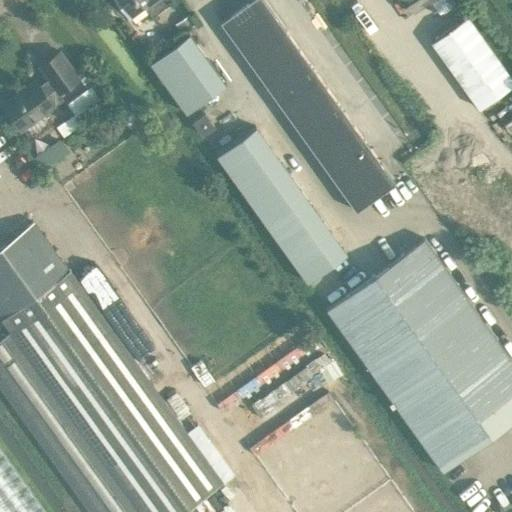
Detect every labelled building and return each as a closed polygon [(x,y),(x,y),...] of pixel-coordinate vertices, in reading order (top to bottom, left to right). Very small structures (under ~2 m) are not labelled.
[(171,1),(169,0),(110,0),(110,3),(111,8),(114,11),(118,13),(121,14),(126,12),(129,17),(145,6),(152,16),(171,1)] [(232,0),(212,14),(349,203),(387,175),(261,0),(232,0)] [(404,0),(412,11),(427,0),(404,0)] [(189,13),(175,23),(181,32),(195,22),(189,13)] [(150,62),(186,112),(225,84),(189,34),(149,62),(150,62)] [(46,95),(56,88),(58,92),(78,77),(60,51),(39,66),(48,78),(39,85),(35,80),(3,103),(22,129),(54,106),(46,95)] [(473,51),(434,79),(462,118),(500,90),(473,51)] [(202,134),(213,126),(214,126),(204,113),(193,121),(202,134)] [(216,154),(307,281),(346,253),(255,126),(216,154)] [(61,140),(33,159),(41,169),(68,150),(61,140)] [(178,511),(221,481),(68,270),(33,222),(0,245),(0,311),(4,317),(1,318),(10,330),(0,336),(0,386),(90,511),(178,511)] [(325,307),(442,470),(511,419),(511,357),(424,236),(325,307)] [(48,511),(21,475),(0,444),(0,511),(48,511)]
